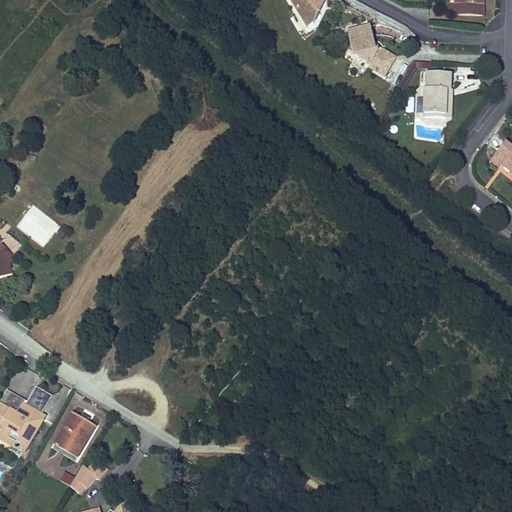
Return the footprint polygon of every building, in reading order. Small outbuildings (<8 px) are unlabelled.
[(290,0),(308,28),(314,24),(326,1),(323,0),(290,0)] [(455,4),(447,4),(447,14),(455,14),(455,4)] [(459,4),(455,4),(455,14),(484,15),(484,5),(481,5),(459,4)] [(373,46),(374,43),(370,27),(349,32),(353,45),(358,47),(358,51),(356,56),(370,64),(371,68),(385,76),(395,59),(381,50),(377,51),(373,49),(373,46)] [(381,50),(374,43),(373,46),(373,49),(377,51),(381,50)] [(358,47),(353,45),(348,51),(356,56),(358,51),(358,47)] [(425,118),(447,119),(448,91),(451,91),(451,90),(452,74),(428,73),(427,89),(426,89),(425,118)] [(503,163),(511,170),(511,148),(506,143),(493,160),(501,166),(502,166),(503,163)] [(511,173),(511,170),(503,163),(502,166),(511,173)] [(0,277),(12,275),(9,262),(22,246),(8,235),(1,244),(0,242),(0,277)] [(41,412),(50,396),(35,388),(27,403),(41,412)] [(8,392),(0,406),(0,424),(4,427),(3,431),(0,435),(0,436),(14,446),(11,451),(20,458),(25,449),(28,450),(39,430),(37,429),(40,423),(39,419),(32,415),(29,420),(18,413),(24,402),(8,392)] [(234,400),(229,407),(234,410),(239,403),(234,400)] [(75,414),(56,446),(77,459),(97,427),(75,414)] [(77,459),(56,446),(54,449),(76,461),(77,459)] [(97,462),(92,471),(98,477),(101,481),(111,472),(97,462)] [(76,478),(71,486),(82,496),(98,477),(92,471),(85,464),(76,478)] [(71,486),(76,478),(67,472),(61,481),(71,486)] [(123,511),(121,502),(114,511),(113,511),(111,510),(109,511),(92,511),(87,511),(123,511)]
